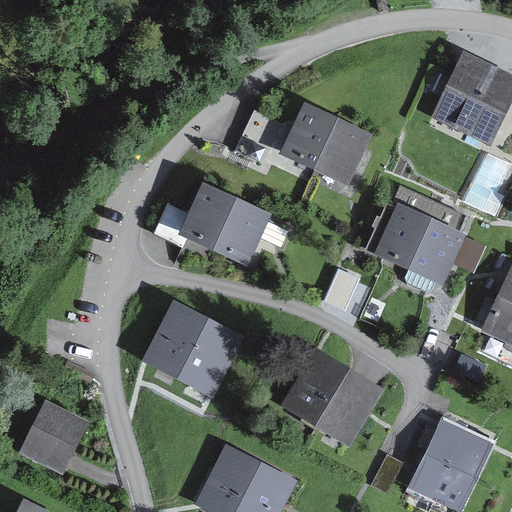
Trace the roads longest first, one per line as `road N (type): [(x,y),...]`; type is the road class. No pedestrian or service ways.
road 1 (residential): [(511,29),(411,19),(354,31),(275,67),(169,156),(136,213),(119,271)]
road 2 (residential): [(119,271),(237,289),(310,311),(420,377)]
road 3 (residential): [(119,271),(108,365),(145,511)]
